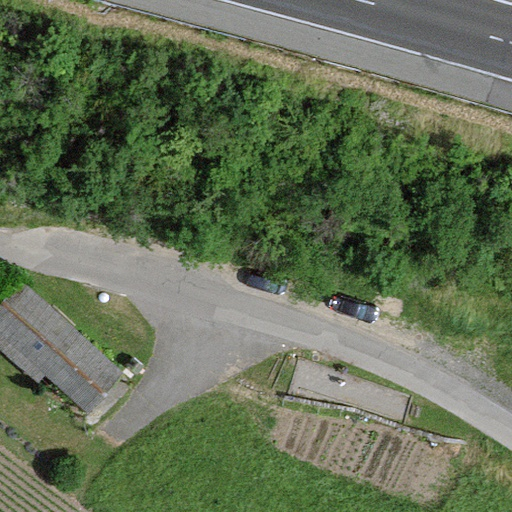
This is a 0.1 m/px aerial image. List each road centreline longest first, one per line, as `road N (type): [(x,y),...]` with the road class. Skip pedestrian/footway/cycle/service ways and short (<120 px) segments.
road 1 (residential): [(0,239),(333,335),(511,428)]
road 2 (motorway): [(370,0),(511,40)]
